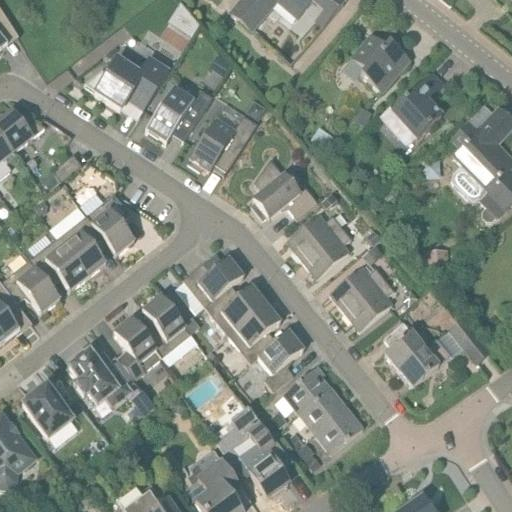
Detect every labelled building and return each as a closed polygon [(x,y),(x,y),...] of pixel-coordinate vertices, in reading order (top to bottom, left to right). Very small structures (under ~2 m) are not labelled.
[(321,34),(331,23),(343,8),(333,0),(245,0),(230,18),(250,35),(276,5),(297,22),(311,6),(322,15),(312,27),(321,34)] [(179,11),(169,26),(193,40),(202,25),(179,11)] [(0,55),(18,42),(0,14),(0,55)] [(360,80),(381,98),(409,65),(388,47),(384,51),(371,40),(350,63),(364,75),(360,80)] [(134,60),(141,48),(129,41),(122,52),(134,60)] [(120,115),(126,106),(142,116),(169,76),(149,63),(139,78),(116,63),(106,79),(101,75),(84,88),(84,90),(95,96),(94,98),(120,115)] [(404,131),(416,143),(440,120),(425,105),(441,89),(431,78),(392,117),(388,113),(378,123),(395,140),(404,131)] [(183,147),(211,103),(199,95),(192,105),(173,92),(144,136),(165,149),(172,139),(183,147)] [(246,117),(257,125),(265,113),(253,106),(246,117)] [(353,123),(366,128),(370,117),(358,112),(353,123)] [(490,155),(495,150),(496,151),(511,135),(511,129),(496,113),(489,120),(483,113),(450,146),(456,152),(450,158),(461,169),(451,179),(451,188),(471,209),(474,207),(482,214),(480,216),(480,222),(485,226),(490,226),(511,205),(511,181),(506,176),(508,174),(490,155)] [(0,119),(0,142),(12,158),(44,133),(24,120),(18,125),(11,115),(3,122),(1,119),(0,119)] [(215,124),(186,168),(199,176),(201,173),(209,178),(214,170),(224,177),(222,181),(223,181),(256,130),(242,122),(233,135),(215,124)] [(0,167),(12,158),(0,142),(0,167)] [(81,171),(72,161),(58,171),(58,170),(52,175),(60,187),(81,171)] [(270,224),(270,223),(285,211),(296,225),(317,208),(305,193),(298,198),(283,179),(283,180),(271,166),(271,165),(270,164),(253,188),(261,197),(253,204),(252,204),(251,205),(254,208),(250,210),(262,225),(265,222),(268,225),(270,224)] [(132,244),(119,228),(129,220),(113,200),(86,221),(91,228),(90,229),(101,242),(105,248),(113,258),(113,259),(115,261),(134,246),(132,244)] [(45,218),(45,209),(42,204),(33,212),(40,221),(45,218)] [(376,217),(368,209),(364,213),(372,221),(376,217)] [(52,232),(58,240),(85,221),(79,212),(52,232)] [(301,265),(340,231),(332,221),(324,227),(318,220),(285,247),(301,265)] [(105,248),(101,242),(90,229),(91,228),(86,221),(56,244),(87,282),(105,268),(103,266),(95,256),(105,248)] [(340,231),(301,265),(316,284),(348,257),(342,250),(350,244),(340,231)] [(365,242),(372,249),(379,243),(373,235),(365,242)] [(68,297),(87,282),(56,244),(28,266),(45,286),(55,278),(67,294),(67,295),(68,297)] [(368,269),(368,270),(383,259),(375,250),(362,261),(368,269)] [(455,268),(454,252),(442,253),(442,259),(417,261),(418,278),(445,276),(455,268)] [(227,264),(222,268),(214,259),(202,269),(181,285),(183,287),(175,294),(195,318),(203,312),(211,307),(225,296),(240,284),(241,284),(243,283),(227,264)] [(44,286),(45,286),(28,266),(0,287),(16,309),(26,301),(38,317),(40,319),(59,304),(57,302),(44,286)] [(343,318),(383,283),(375,273),(367,280),(361,273),(328,299),(343,318)] [(383,283),(343,318),(359,336),(391,310),(385,303),(393,296),(383,283)] [(16,309),(0,287),(0,349),(19,336),(9,323),(20,314),(16,309)] [(227,341),(265,310),(250,292),(248,293),(248,294),(233,306),(225,296),(211,307),(203,312),(227,341)] [(403,306),(407,311),(417,304),(409,294),(403,299),(403,306)] [(145,341),(161,363),(190,340),(189,340),(160,301),(141,316),(142,318),(143,318),(155,334),(145,341)] [(257,363),(270,352),(262,342),(277,329),(278,329),(280,328),(265,310),(227,341),(250,369),(257,363)] [(493,320),(478,332),(487,342),(502,331),(493,320)] [(161,363),(145,341),(133,326),(131,324),(112,339),(114,341),(114,340),(126,356),(116,364),(133,385),(161,363)] [(189,324),(182,329),(189,340),(197,334),(189,324)] [(475,367),(487,357),(461,325),(449,336),(475,367)] [(434,345),(424,354),(402,327),(382,343),(390,353),(383,359),(397,376),(434,345)] [(257,363),(271,380),(264,386),(272,396),(293,380),(285,370),(300,357),(301,357),(303,356),(287,337),(285,339),(286,339),(270,352),(257,363)] [(411,393),(438,371),(448,363),(434,345),(397,376),(411,393)] [(99,371),(88,357),(84,360),(81,357),(69,366),(72,369),(68,373),(78,387),(75,389),(84,401),(87,398),(97,410),(106,403),(112,410),(130,396),(106,365),(99,371)] [(461,370),(449,379),(456,388),(468,379),(461,370)] [(298,420),(330,394),(320,382),(323,380),(316,372),(282,400),(298,420)] [(72,424),(46,390),(22,409),(48,443),(72,424)] [(314,440),(346,414),(330,394),(298,420),(314,440)] [(186,411),(179,401),(170,408),(174,414),(180,415),(186,411)] [(229,426),(241,442),(248,438),(259,430),(259,429),(247,413),(229,426)] [(346,414),(314,440),(331,459),(362,434),(346,414)] [(285,425),(278,415),(270,421),(278,431),(285,425)] [(0,421),(0,493),(7,494),(14,488),(16,478),(34,464),(0,421)] [(274,451),(259,430),(248,438),(262,459),(274,451)] [(302,448),(294,438),(287,444),(295,454),(302,448)] [(319,469),(311,458),(313,457),(306,449),(297,457),(304,465),(312,475),(319,469)] [(269,461),(248,476),(266,502),(288,488),(269,461)] [(236,511),(228,499),(239,492),(221,466),(197,482),(208,498),(194,507),(197,511),(236,511)] [(171,511),(167,505),(159,511),(149,496),(142,501),(135,490),(115,505),(120,511),(171,511)] [(405,511),(427,511),(421,502),(405,511)]
